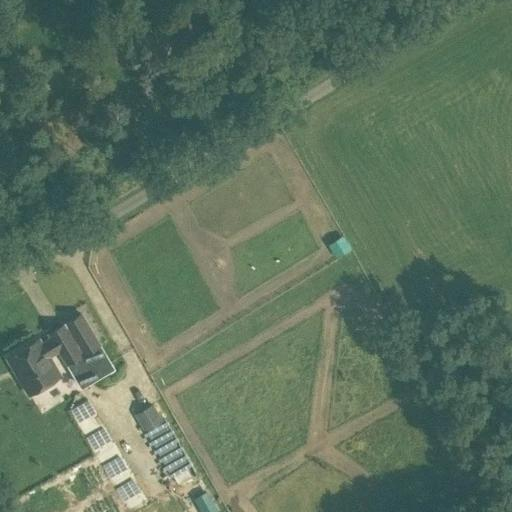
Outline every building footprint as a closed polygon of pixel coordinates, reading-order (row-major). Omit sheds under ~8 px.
[(83,368),(91,381),(114,367),(94,335),(80,312),(48,332),(50,336),(40,342),(37,338),(7,357),(28,393),(59,375),(48,356),(58,350),(73,374),(83,368)] [(99,458),(118,449),(97,402),(78,411),(99,458)] [(144,431),(162,420),(152,402),(134,413),(144,431)] [(511,454),(511,420),(498,428),(511,454)] [(207,490),(201,479),(191,485),(197,496),(207,490)] [(225,511),(218,498),(195,511),(225,511)]
